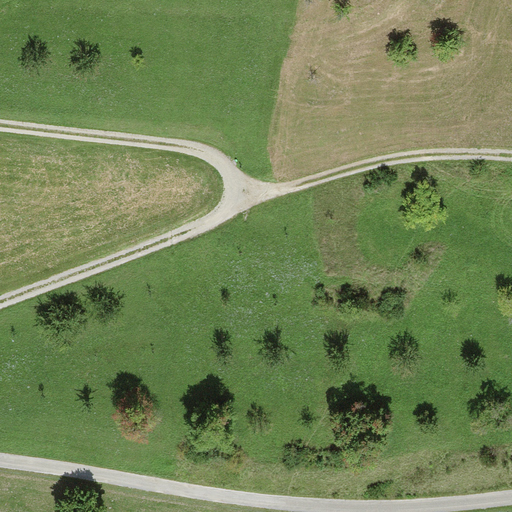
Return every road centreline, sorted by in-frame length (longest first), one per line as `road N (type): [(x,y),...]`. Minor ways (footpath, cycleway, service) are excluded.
road 1 (track): [(0,306),(360,170),(416,159),(511,161)]
road 2 (track): [(0,466),(249,503),(385,511),(511,499)]
road 3 (track): [(248,210),(220,163),(194,152),(0,128)]
